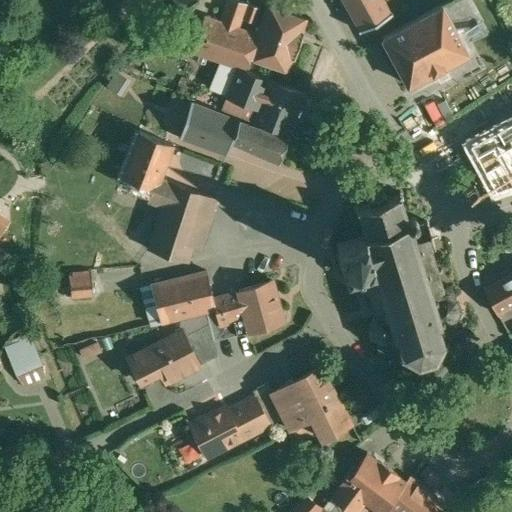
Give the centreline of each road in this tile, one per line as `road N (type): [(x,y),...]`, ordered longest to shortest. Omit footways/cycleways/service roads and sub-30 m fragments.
road 1 (residential): [(326,197),(313,235),(315,280),(387,411),(451,476),(511,439)]
road 2 (residential): [(511,378),(484,320),(472,215)]
